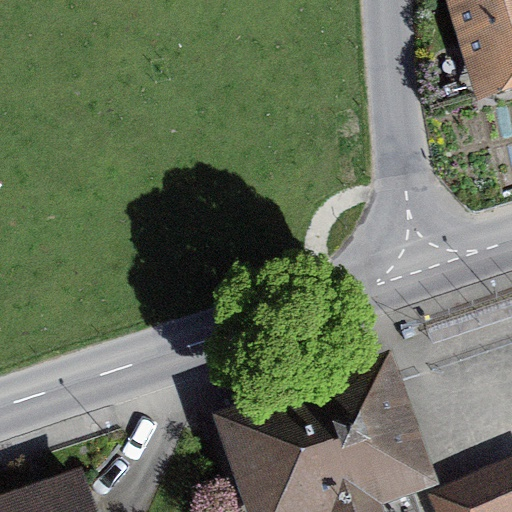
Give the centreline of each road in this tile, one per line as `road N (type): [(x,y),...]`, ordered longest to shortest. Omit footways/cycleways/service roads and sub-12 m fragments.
road 1 (tertiary): [(420,270),(0,407)]
road 2 (tertiary): [(389,0),(420,270)]
